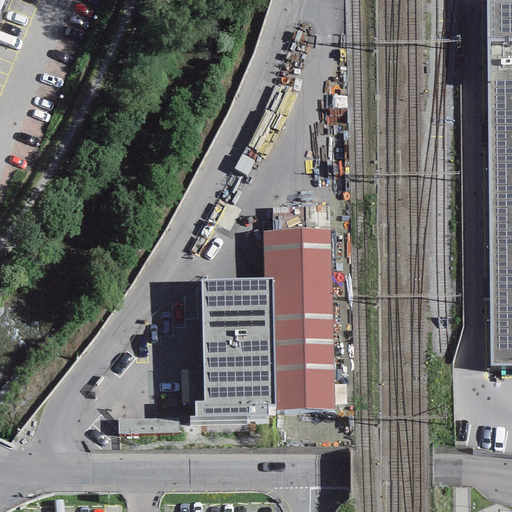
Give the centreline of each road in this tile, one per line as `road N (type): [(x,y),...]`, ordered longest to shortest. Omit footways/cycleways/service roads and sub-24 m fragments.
road 1 (unclassified): [(27,468),(223,154),(286,0)]
road 2 (residential): [(304,466),(27,468)]
road 3 (residential): [(511,479),(463,469),(304,466)]
